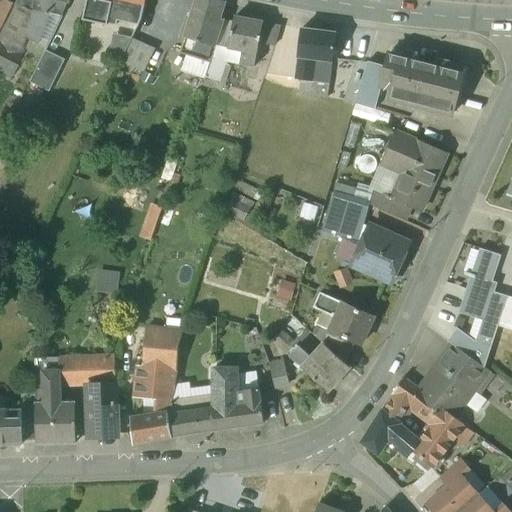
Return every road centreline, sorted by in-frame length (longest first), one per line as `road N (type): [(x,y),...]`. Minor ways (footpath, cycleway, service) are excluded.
road 1 (residential): [(0,469),(236,462),(328,433)]
road 2 (residential): [(328,433),(374,385),(457,208)]
road 3 (secondary): [(326,0),(511,20)]
road 4 (residential): [(457,208),(511,88)]
